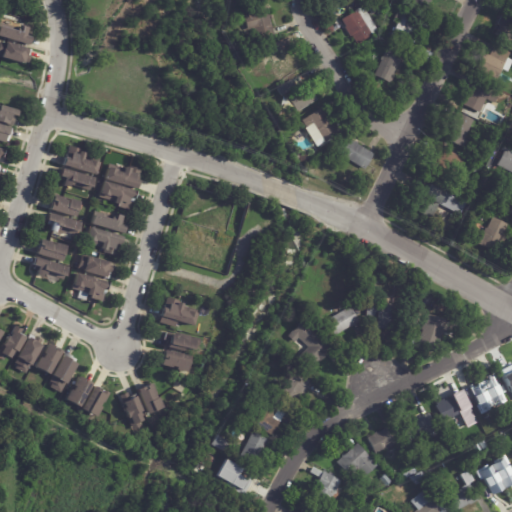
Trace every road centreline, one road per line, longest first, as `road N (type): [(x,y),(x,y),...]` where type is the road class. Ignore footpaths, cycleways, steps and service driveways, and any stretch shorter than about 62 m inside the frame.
road 1 (residential): [(177,154),(118,351),(0,285)]
road 2 (residential): [(511,298),(485,342),(319,431),(264,511)]
road 3 (residential): [(0,266),(58,68),(52,0)]
road 4 (residential): [(475,0),(362,228)]
road 5 (residential): [(262,183),(47,114)]
road 6 (residential): [(296,0),(364,114),(407,138)]
road 7 (residential): [(511,309),(362,228)]
